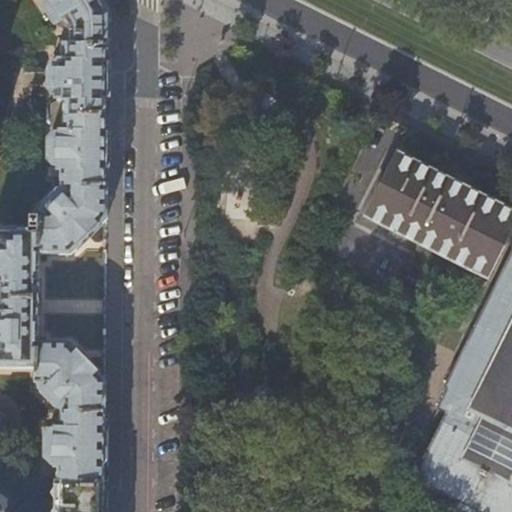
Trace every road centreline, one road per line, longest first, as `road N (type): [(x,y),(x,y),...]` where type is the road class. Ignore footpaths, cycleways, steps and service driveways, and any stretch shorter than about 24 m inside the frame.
road 1 (residential): [(150,0),(146,511)]
road 2 (primary): [(264,0),(511,121)]
